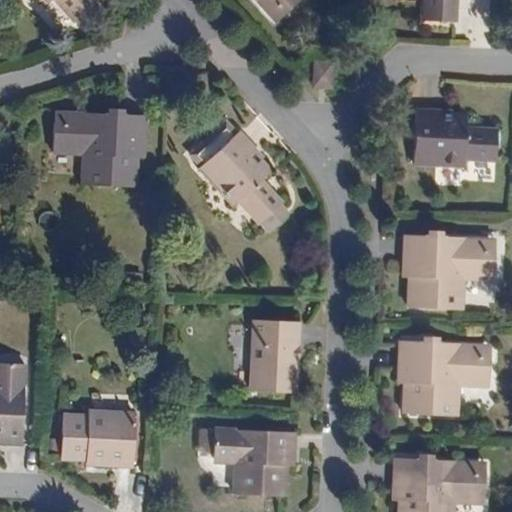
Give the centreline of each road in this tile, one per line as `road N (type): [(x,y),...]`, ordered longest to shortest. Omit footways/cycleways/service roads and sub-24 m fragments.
road 1 (residential): [(305,138),(350,203),(330,511)]
road 2 (residential): [(305,138),(406,57),(511,62)]
road 3 (residential): [(192,22),(0,89)]
road 4 (residential): [(192,22),(305,138)]
